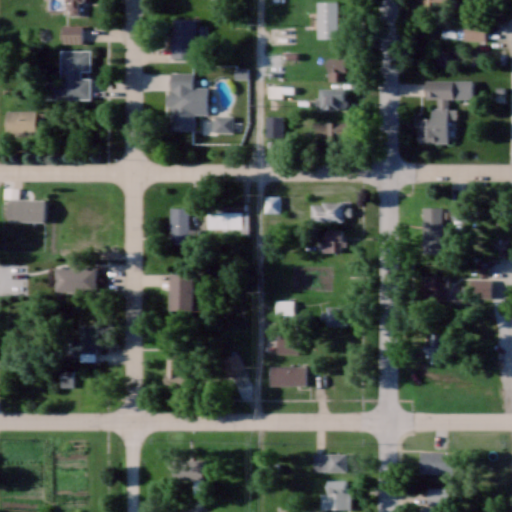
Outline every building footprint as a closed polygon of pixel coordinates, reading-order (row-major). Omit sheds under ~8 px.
[(339,0),(317,0),(317,37),(339,37),(339,0)] [(196,17),(171,17),(171,56),(196,56),(196,17)] [(464,39),(485,39),(485,19),(464,19),(464,39)] [(63,40),(82,40),(82,24),(63,24),(63,40)] [(91,75),(82,75),(82,69),(91,69),(91,48),(61,48),(61,79),(47,79),(47,97),(91,97),(91,75)] [(208,112),(208,85),(194,85),(194,70),(170,70),(170,128),(194,128),(194,112),(208,112)] [(418,142),(451,142),(451,109),(449,109),(449,97),(454,97),(454,79),(426,79),(426,97),(434,97),(434,117),(418,117),(418,142)] [(346,107),(346,87),(318,87),(318,107),(346,107)] [(35,134),(35,109),(5,109),(5,134),(35,134)] [(282,136),(282,114),(266,114),(266,136),(282,136)] [(351,120),(312,120),(312,137),(351,137),(351,120)] [(241,138),(241,123),(207,124),(207,138),(241,138)] [(279,211),(279,196),(266,196),(266,211),(279,211)] [(46,198),(8,198),(8,220),(46,220),(46,198)] [(73,206),(73,223),(97,223),(97,201),(81,201),(81,206),(73,206)] [(344,201),(312,201),(312,220),(344,220),(344,201)] [(442,205),(424,205),(424,237),(442,237),(442,205)] [(189,206),(170,206),(170,243),(189,243),(189,206)] [(208,211),(208,228),(248,228),(248,211),(208,211)] [(345,228),(325,228),(325,249),(345,249),(345,228)] [(350,288),(350,277),(341,277),(341,266),(323,266),(323,288),(350,288)] [(97,290),(97,267),(57,267),(57,290),(97,290)] [(195,271),(172,271),(172,308),(195,308),(195,271)] [(447,299),(447,275),(422,275),(422,299),(447,299)] [(345,325),(345,305),(326,305),(326,325),(345,325)] [(74,352),(80,352),(80,359),(95,359),(95,323),(74,323),(74,352)] [(426,331),(426,362),(445,362),(446,331),(426,331)] [(276,334),(276,352),(298,352),(298,334),(276,334)] [(186,352),(166,352),(166,386),(186,386),(186,352)] [(244,368),(237,352),(219,361),(227,376),(244,368)] [(271,365),(271,384),(306,384),(306,365),(271,365)] [(419,451),(419,468),(452,468),(452,451),(419,451)] [(313,453),(313,470),(348,470),(348,453),(313,453)] [(203,489),(203,458),(170,458),(170,479),(190,479),(190,490),(203,489)] [(350,508),(350,479),(328,479),(328,492),(320,492),(320,508),(350,508)] [(427,503),(447,503),(447,486),(427,486),(427,503)]
